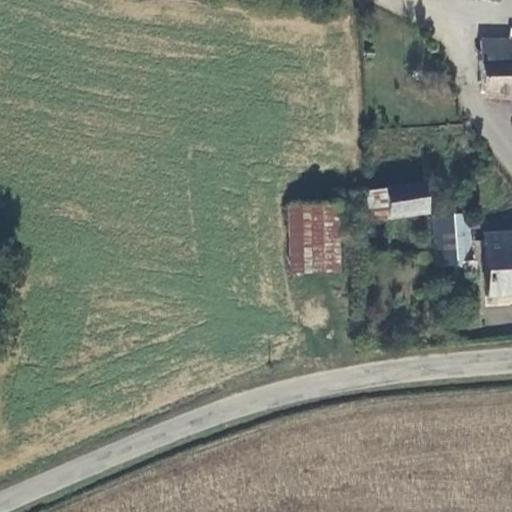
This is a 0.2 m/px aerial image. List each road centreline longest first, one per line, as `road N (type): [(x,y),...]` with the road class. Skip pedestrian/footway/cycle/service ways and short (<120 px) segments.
road 1 (tertiary): [(0,504),(299,388),(511,362)]
road 2 (unknown): [(511,160),(478,114),(446,26),(394,0)]
